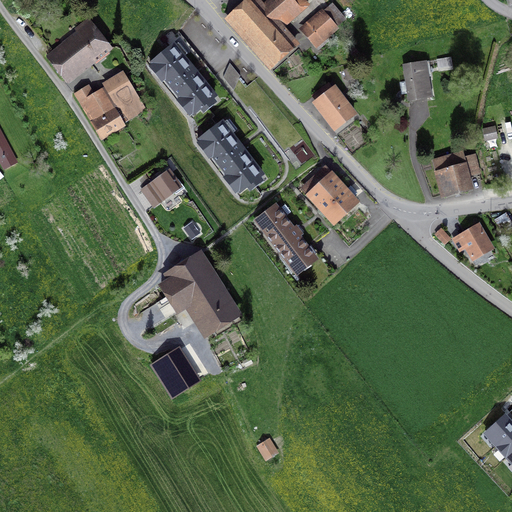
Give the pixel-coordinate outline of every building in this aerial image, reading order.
[(233,17),(272,62),(295,43),(281,26),(306,4),(302,0),(272,0),(265,7),(259,0),(253,6),(250,3),(233,17)] [(322,13),(303,30),(316,45),(335,28),(322,13)] [(101,51),(104,55),(109,51),(87,21),(76,29),(81,35),(66,48),(62,44),(47,56),(65,79),(101,51)] [(152,63),(193,114),(215,96),(174,45),(169,49),(165,43),(161,46),(166,52),(152,63)] [(304,56),(309,64),(318,59),(312,51),(304,56)] [(431,61),(422,62),(425,77),(429,77),(437,75),(436,68),(452,66),(451,58),(431,61)] [(403,65),(409,101),(431,97),(429,77),(425,77),(422,62),(403,65)] [(223,77),(233,90),(240,76),(230,64),(223,77)] [(344,71),(347,80),(357,78),(354,68),(344,71)] [(75,94),(100,136),(145,110),(123,73),(106,83),(108,88),(94,96),(88,86),(75,94)] [(315,104),(321,112),(324,110),(336,126),(351,115),(328,85),(313,96),(318,102),(315,104)] [(0,123),(0,163),(3,170),(19,163),(0,123)] [(200,139),(240,191),(262,175),(222,123),(200,139)] [(492,128),(480,132),(483,142),(487,140),(488,142),(495,139),(492,128)] [(302,161),(314,153),(305,138),(292,147),(302,161)] [(433,161),(442,195),(467,188),(465,177),(479,173),(474,155),(464,158),(463,153),(433,161)] [(160,178),(143,190),(154,206),(161,201),(156,195),(159,193),(163,199),(174,191),(176,194),(184,188),(178,179),(176,181),(169,172),(163,176),(161,174),(159,176),(160,178)] [(308,195),(334,224),(358,202),(332,173),(308,195)] [(258,223),(295,271),(314,257),(298,236),(301,234),(296,227),(293,229),(277,208),(258,223)] [(495,220),(503,233),(511,227),(511,226),(505,214),(495,220)] [(182,232),(189,243),(201,234),(194,225),(182,232)] [(467,244),(474,257),(489,248),(477,228),(455,241),(459,249),(467,244)] [(435,234),(445,244),(450,239),(441,229),(435,234)] [(190,303),(208,331),(234,315),(197,257),(171,273),(174,278),(161,286),(178,311),(190,303)] [(151,365),(172,398),(199,381),(179,348),(151,365)] [(511,421),(505,414),(483,433),(511,465),(511,421)] [(258,446),(266,460),(277,453),(269,440),(258,446)]
